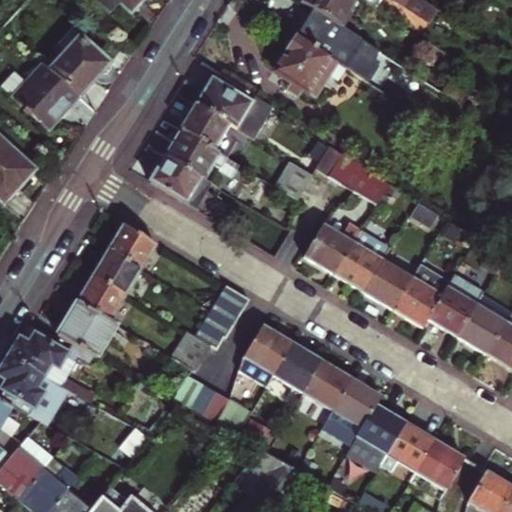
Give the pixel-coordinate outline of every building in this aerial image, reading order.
[(130,12),(141,0),(96,0),(110,12),(118,2),(130,12)] [(354,0),(302,0),(301,1),(314,9),(341,27),(350,14),(347,12),(354,0)] [(361,0),(376,9),(381,0),(395,0),(429,21),(436,10),(419,0),(361,0)] [(298,34),(339,60),(369,79),(378,65),(389,72),(396,61),(341,27),(314,9),(298,34)] [(72,32),(12,96),(49,130),(109,66),(72,32)] [(314,97),(339,60),(298,34),(295,38),(290,38),(285,44),(288,50),(274,71),(314,97)] [(274,108),(250,93),(246,100),(212,79),(197,105),(230,125),(254,140),(274,108)] [(442,91),(462,104),(467,97),(467,96),(448,83),(442,91)] [(181,131),(214,151),(230,125),(197,105),(181,131)] [(166,156),(204,180),(213,166),(231,177),(238,166),(214,151),(181,131),(166,156)] [(0,202),(5,206),(36,171),(0,138),(0,202)] [(329,175),(341,155),(342,153),(330,144),(316,168),(329,175)] [(353,162),(341,155),(329,175),(335,179),(340,182),(353,162)] [(150,182),(187,204),(187,203),(197,208),(212,185),(204,180),(166,156),(150,182)] [(353,162),(340,182),(353,190),(366,169),(353,162)] [(303,205),(313,177),(290,163),(275,188),(303,205)] [(366,169),(353,190),(376,204),(389,183),(367,168),(366,169)] [(418,201),(410,216),(429,227),(437,213),(418,201)] [(304,257),(334,275),(361,230),(350,224),(343,236),(324,225),(304,257)] [(140,271),(156,245),(123,225),(108,251),(140,271)] [(361,230),(334,275),(363,293),(383,261),(390,248),(361,230)] [(483,268),(494,275),(505,257),(494,250),(483,268)] [(92,277),(125,297),(140,271),(108,251),(92,277)] [(391,310),(411,278),(383,261),(363,293),(391,310)] [(419,264),(411,278),(391,310),(422,329),(428,319),(450,282),(445,279),(419,264)] [(455,275),(450,282),(428,319),(458,337),(482,296),(484,293),(455,275)] [(110,323),(125,297),(92,277),(77,303),(110,323)] [(211,313),(234,327),(249,301),(226,287),(211,313)] [(511,313),(482,296),(458,337),(487,355),(511,314),(511,313)] [(115,326),(110,323),(77,303),(57,336),(95,358),(115,326)] [(226,339),(234,327),(211,313),(195,339),(212,349),(217,352),(225,338),(226,339)] [(511,314),(487,355),(511,370),(511,314)] [(243,360),(238,373),(266,390),(274,377),(293,345),(262,327),(243,360)] [(196,375),(212,349),(195,339),(188,334),(172,360),(193,373),(196,375)] [(8,357),(68,392),(75,396),(80,388),(62,377),(59,382),(51,377),(56,368),(58,367),(66,354),(34,336),(29,345),(19,339),(8,357)] [(274,377),(303,395),(322,363),(293,345),(274,377)] [(8,357),(0,371),(0,377),(8,381),(2,391),(5,392),(0,399),(0,401),(12,408),(48,429),(68,392),(8,357)] [(322,363),(303,395),(331,412),(351,380),(322,363)] [(189,380),(175,404),(179,407),(189,412),(203,388),(189,380)] [(381,398),(351,380),(331,412),(323,425),(354,444),(376,406),(381,398)] [(189,412),(201,419),(215,394),(209,391),(203,388),(189,412)] [(215,394),(201,419),(214,427),(228,402),(215,394)] [(0,474),(19,451),(0,435),(0,428),(12,408),(0,401),(0,474)] [(251,416),(228,402),(214,427),(232,437),(237,439),(251,416)] [(375,474),(381,464),(405,424),(376,406),(354,444),(346,457),(375,474)] [(405,424),(381,464),(392,471),(397,462),(416,473),(435,441),(405,424)] [(19,451),(0,474),(0,484),(19,500),(53,460),(28,440),(19,451)] [(435,441),(416,473),(445,491),(465,459),(435,441)] [(237,511),(265,511),(298,473),(295,472),(267,456),(260,452),(240,477),(256,490),(237,511)] [(33,511),(51,511),(68,491),(77,481),(53,460),(19,500),(33,511)] [(467,505),(479,511),(499,511),(511,490),(511,487),(486,472),(467,505)] [(148,511),(132,498),(129,501),(112,487),(92,511),(90,511),(148,511)] [(511,511),(511,490),(499,511),(511,511)] [(90,511),(92,511),(68,491),(51,511),(90,511)] [(382,511),(385,508),(363,495),(356,506),(357,506),(366,511),(382,511)]
